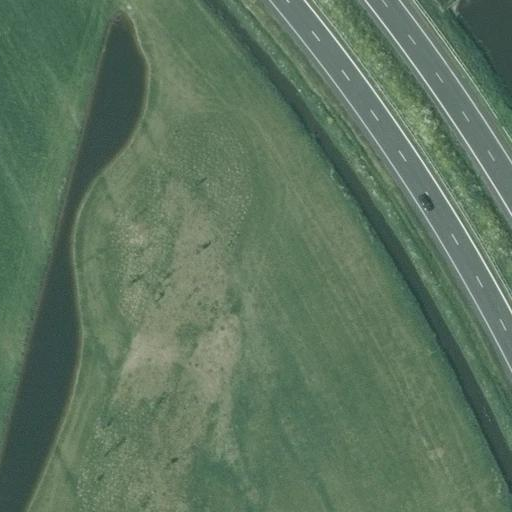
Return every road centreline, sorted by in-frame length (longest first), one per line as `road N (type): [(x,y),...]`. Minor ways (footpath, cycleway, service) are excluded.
road 1 (trunk): [(278,0),(455,249),(511,358)]
road 2 (trunk): [(511,180),(386,0)]
